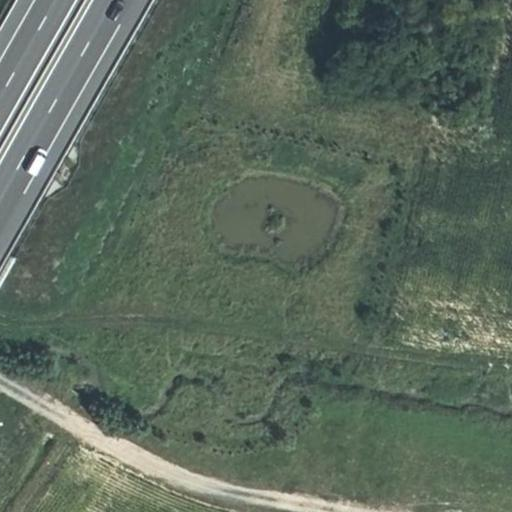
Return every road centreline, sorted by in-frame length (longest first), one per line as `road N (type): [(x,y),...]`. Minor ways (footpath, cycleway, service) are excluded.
road 1 (track): [(0,383),(159,474),(308,511)]
road 2 (motorway): [(0,179),(102,0)]
